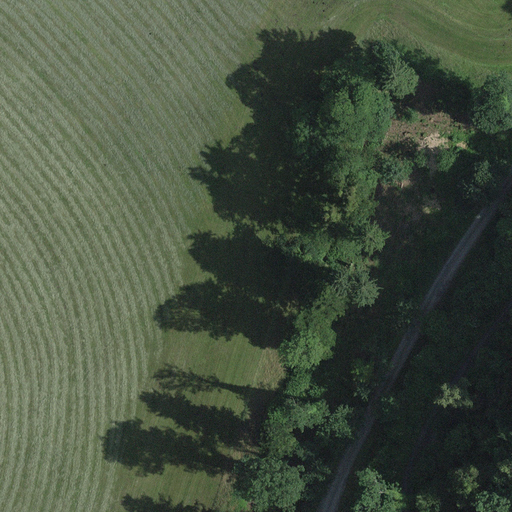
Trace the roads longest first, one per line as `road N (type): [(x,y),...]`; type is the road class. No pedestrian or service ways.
road 1 (track): [(511,180),(446,267),(327,511)]
road 2 (track): [(400,511),(425,435),(511,306)]
